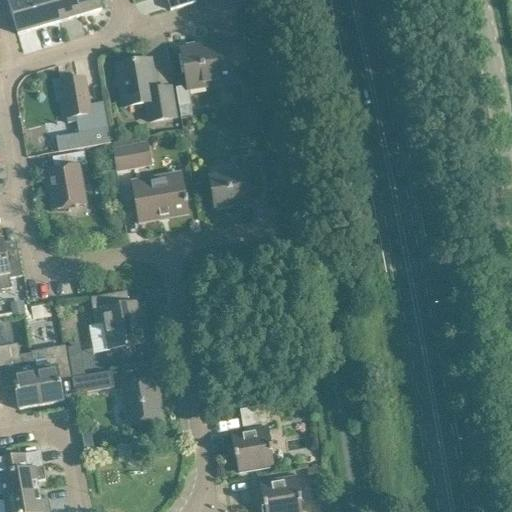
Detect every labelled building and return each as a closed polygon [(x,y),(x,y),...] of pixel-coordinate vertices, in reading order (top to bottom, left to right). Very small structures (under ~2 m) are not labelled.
[(29,0),(17,0),(7,3),(17,36),(38,30),(29,0)] [(29,0),(38,30),(59,24),(52,0),(29,0)] [(52,0),(59,24),(80,18),(74,0),(52,0)] [(97,0),(74,0),(80,18),(101,12),(97,0)] [(152,0),(153,0),(152,0),(166,0),(170,12),(195,4),(194,0),(152,0)] [(232,84),(229,62),(226,42),(210,45),(210,47),(181,53),(187,89),(216,84),(217,86),(232,84)] [(116,68),(120,87),(124,109),(146,105),(150,124),(175,119),(173,110),(170,90),(155,93),(150,62),(116,68)] [(77,124),(79,136),(108,131),(103,104),(90,107),(85,80),(60,84),(61,88),(58,88),(60,98),(62,98),(67,125),(77,124)] [(257,110),(240,112),(242,123),(259,120),(257,110)] [(117,174),(150,168),(147,145),(113,151),(117,174)] [(46,173),(53,212),(85,207),(78,168),(86,166),(83,154),(52,160),(54,171),(46,173)] [(262,189),(259,170),(257,158),(235,161),(237,173),(208,178),(211,190),(214,210),(252,203),(249,191),(262,189)] [(187,214),(184,195),(180,176),(131,184),(138,226),(156,223),(156,220),(187,214)] [(0,292),(11,290),(9,281),(22,279),(17,251),(5,253),(3,242),(0,242),(0,292)] [(129,306),(126,294),(90,300),(93,320),(95,327),(104,326),(108,348),(124,346),(125,350),(130,350),(130,348),(147,345),(143,326),(139,327),(136,305),(129,306)] [(23,302),(11,304),(14,319),(26,317),(23,302)] [(49,318),(24,321),(28,351),(53,348),(49,318)] [(99,337),(85,340),(91,369),(105,366),(99,337)] [(40,408),(34,372),(32,355),(19,358),(17,346),(0,348),(0,376),(2,386),(13,384),(18,412),(40,408)] [(32,355),(34,372),(40,408),(62,404),(57,377),(68,375),(69,379),(70,379),(65,348),(43,351),(31,354),(32,355)] [(111,373),(91,377),(71,380),(74,396),(94,393),(113,389),(111,373)] [(153,382),(133,386),(121,388),(128,427),(160,422),(153,382)] [(267,428),(250,431),(230,435),(234,460),(236,460),(239,475),(272,470),(270,454),(272,453),(267,428)] [(100,452),(103,444),(89,438),(85,451),(88,452),(100,452)] [(0,482),(3,499),(38,493),(37,483),(45,482),(40,456),(14,460),(0,463),(0,482)] [(309,483),(323,480),(321,469),(307,471),(309,483)] [(296,478),(279,481),(259,484),(263,509),(265,509),(265,511),(300,511),(299,503),(301,503),(296,478)] [(5,511),(50,511),(48,500),(40,502),(38,493),(3,499),(5,511)]
